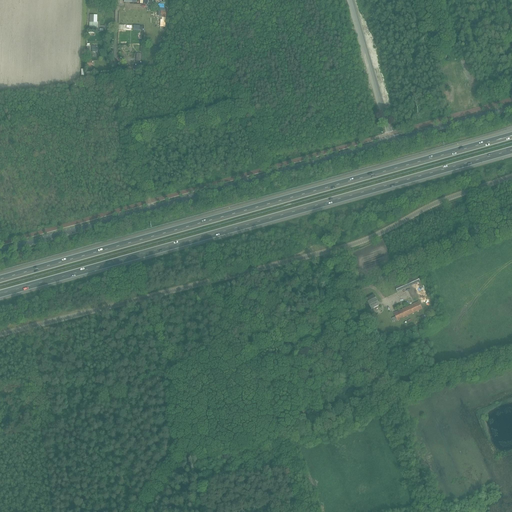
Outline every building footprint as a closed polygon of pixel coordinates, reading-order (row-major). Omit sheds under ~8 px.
[(95,25),(95,12),(87,12),(87,25),(95,25)] [(466,91),(453,94),(455,103),(460,101),(460,102),(463,101),(463,100),(468,99),(466,91)] [(394,284),(396,289),(397,292),(419,282),(416,274),(394,284)] [(366,299),(368,303),(369,305),(371,309),(379,305),(378,303),(377,303),(377,301),(374,295),(366,299)] [(418,302),(393,314),(396,321),(422,308),(418,302)]
